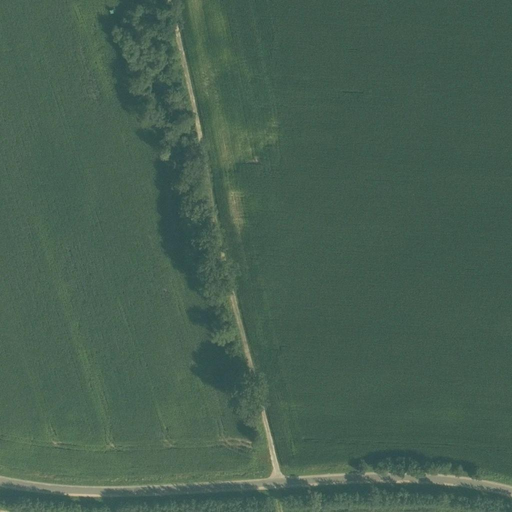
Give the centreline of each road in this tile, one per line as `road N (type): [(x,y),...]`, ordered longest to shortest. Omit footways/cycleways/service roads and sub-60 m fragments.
road 1 (unclassified): [(511,492),(417,478),(124,492),(0,481)]
road 2 (track): [(169,0),(279,484)]
